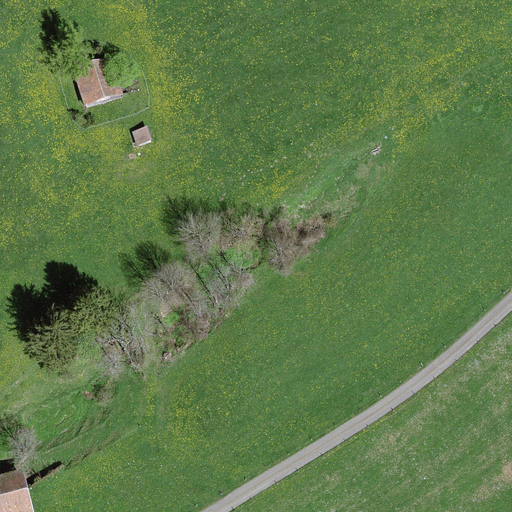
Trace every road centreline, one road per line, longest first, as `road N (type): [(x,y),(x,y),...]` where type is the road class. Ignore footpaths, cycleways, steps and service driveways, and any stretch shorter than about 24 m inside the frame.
road 1 (unclassified): [(211,511),(391,401),(511,299)]
road 2 (track): [(211,511),(166,453),(150,356)]
